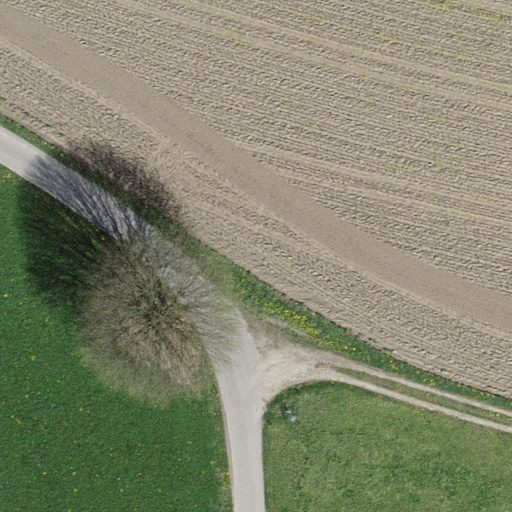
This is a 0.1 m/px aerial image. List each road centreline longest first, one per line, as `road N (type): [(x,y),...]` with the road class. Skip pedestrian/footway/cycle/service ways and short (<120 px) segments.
road 1 (track): [(255,511),(220,352),(118,227),(0,146)]
road 2 (track): [(230,395),(290,365),(511,425)]
